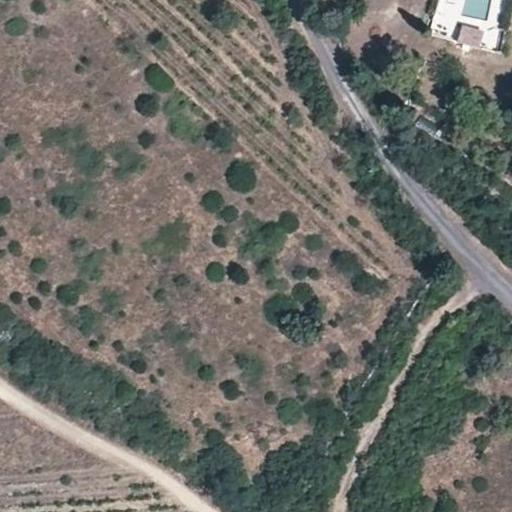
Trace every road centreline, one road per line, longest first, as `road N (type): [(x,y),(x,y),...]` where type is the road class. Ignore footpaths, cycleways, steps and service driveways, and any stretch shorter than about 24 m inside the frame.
road 1 (unclassified): [(511,298),(392,174),(296,0)]
road 2 (track): [(335,511),(434,319),(492,279)]
